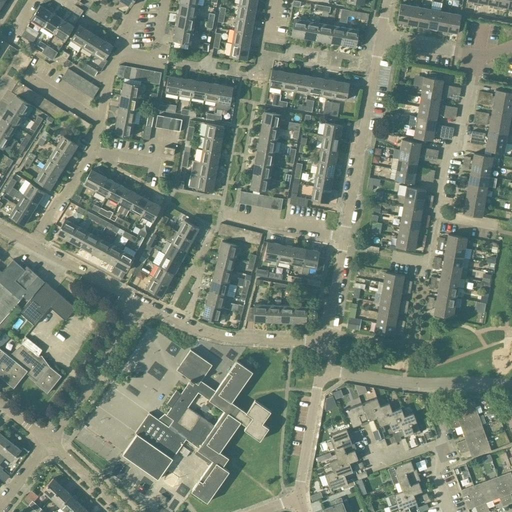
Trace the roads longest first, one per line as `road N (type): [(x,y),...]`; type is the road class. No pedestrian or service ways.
road 1 (residential): [(424,279),(471,57)]
road 2 (residential): [(345,237),(379,41)]
road 3 (residential): [(327,343),(199,334),(138,305)]
road 4 (residential): [(44,442),(77,407),(138,305)]
road 5 (residential): [(299,497),(321,371)]
road 6 (residential): [(345,237),(221,217)]
road 7 (residential): [(138,305),(32,246)]
